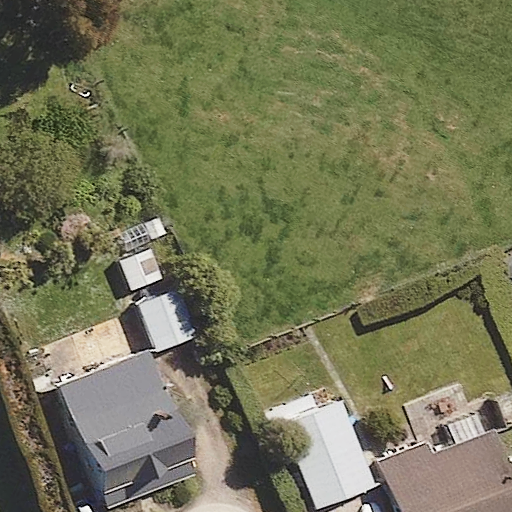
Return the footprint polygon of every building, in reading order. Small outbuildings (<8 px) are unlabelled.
[(161,275),(151,246),(117,259),(128,287),(161,275)] [(191,333),(174,287),(134,302),(151,348),(191,333)] [(193,470),(145,349),(55,385),(103,506),(193,470)] [(331,387),(274,409),(287,441),(312,506),(369,483),(331,387)] [(511,511),(511,480),(482,406),(446,420),(450,431),(376,460),(396,511),(511,511)]
